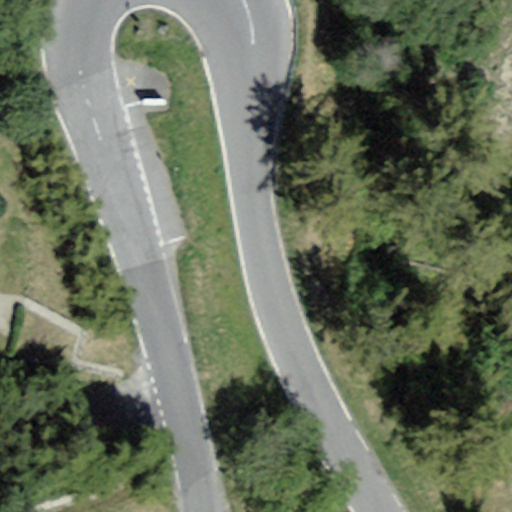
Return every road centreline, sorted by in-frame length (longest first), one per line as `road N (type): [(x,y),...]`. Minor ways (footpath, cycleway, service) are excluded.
road 1 (unclassified): [(242,0),(253,44),(250,183),(266,269),(319,405),(380,511)]
road 2 (unclassified): [(201,511),(172,369),(84,82),(81,30),(89,0)]
